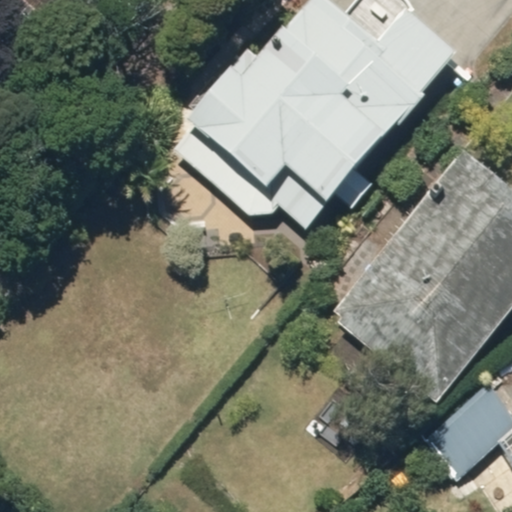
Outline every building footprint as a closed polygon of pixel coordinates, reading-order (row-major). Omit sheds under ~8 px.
[(14,0),(23,8),(55,36),(60,40),(95,0),(14,0)] [(393,0),(359,0),(336,27),(311,4),(255,67),(232,47),(176,110),(187,120),(169,141),(181,152),(177,156),(261,230),(273,217),(302,242),(404,125),(409,129),(438,95),(450,106),(470,82),(405,25),(412,16),(393,0)] [(23,8),(0,33),(0,46),(25,69),(55,36),(23,8)] [(472,183),(451,166),(323,325),(431,412),(511,311),(511,194),(509,198),(479,174),(472,183)] [(511,416),(510,418),(490,388),(420,445),(452,491),(494,456),(511,483),(511,416)]
